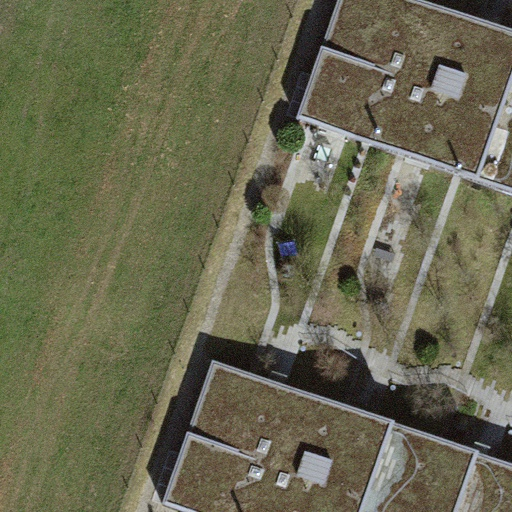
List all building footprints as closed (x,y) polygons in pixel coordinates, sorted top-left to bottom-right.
[(415,0),(343,0),(304,116),(445,163),(492,26),(484,22),(415,0)] [(511,32),(492,26),(445,163),(511,185),(511,32)] [(278,381),(212,358),(164,496),(211,511),(318,511),(355,408),(278,381)] [(362,410),(355,408),(318,511),(434,511),(458,444),(362,410)] [(511,511),(511,462),(483,452),(458,444),(434,511),(511,511)]
